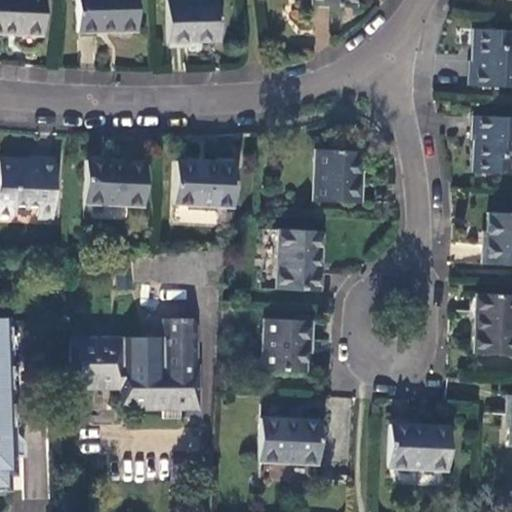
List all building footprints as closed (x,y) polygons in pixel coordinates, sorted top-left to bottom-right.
[(0,0),(0,33),(41,36),(42,0),(0,0)] [(135,0),(76,0),(76,32),(135,30),(135,0)] [(217,1),(176,0),(166,0),(167,46),(200,47),(200,44),(218,44),(217,1)] [(354,9),(354,0),(312,0),(312,5),(354,9)] [(511,33),(478,31),(476,63),(471,63),(469,86),(511,88),(511,33)] [(511,118),(472,116),(471,141),(476,142),(475,174),(511,175),(511,118)] [(357,154),(313,152),(312,203),(357,205),(358,173),(356,173),(357,154)] [(30,162),(0,161),(0,214),(11,216),(12,205),(36,206),(36,216),(53,217),(55,158),(30,157),(30,162)] [(144,164),(85,163),(82,205),(142,208),(144,164)] [(233,166),(174,163),(172,206),(231,209),(233,166)] [(511,215),(487,213),(486,231),(482,232),(481,264),(511,265),(511,215)] [(315,233),(272,231),(270,290),(312,291),(315,233)] [(136,282),(218,284),(219,251),(155,255),(137,257),(136,282)] [(132,289),(132,282),(129,261),(114,262),(116,290),(132,289)] [(511,297),(475,295),(472,354),(511,356),(511,297)] [(160,409),(177,409),(196,410),(197,367),(195,367),(195,326),(189,319),(163,319),(162,336),(134,338),(134,409),(160,409)] [(0,491),(10,491),(9,476),(8,454),(16,439),(13,436),(10,320),(0,320),(0,491)] [(309,323),(264,320),(261,371),(304,373),(305,354),(307,354),(309,323)] [(126,409),(134,409),(134,338),(120,339),(69,339),(69,388),(126,388),(126,409)] [(177,409),(160,409),(160,418),(177,418),(177,409)] [(319,423),(258,421),(257,462),(317,465),(319,423)] [(448,430),(388,426),(386,468),(445,471),(448,430)] [(22,443),(16,439),(8,454),(9,476),(23,475),(22,443)]
